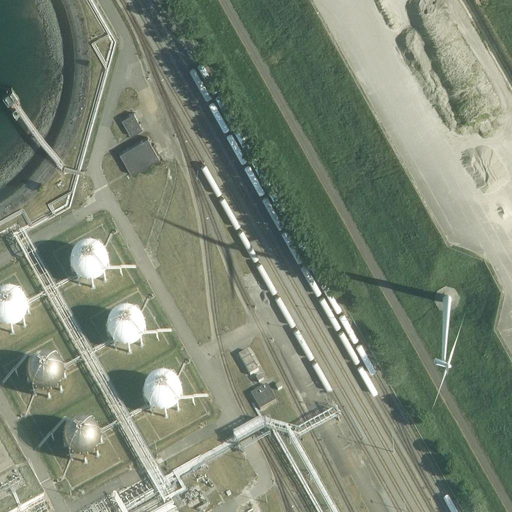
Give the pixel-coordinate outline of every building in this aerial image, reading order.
[(134,113),(122,120),(131,136),(143,129),(134,113)] [(148,138),(120,153),(132,174),(160,158),(148,138)] [(106,272),(106,268),(106,265),(105,261),(103,258),(101,255),(98,253),(94,251),(91,250),(87,250),(84,250),(80,252),(78,253),(75,255),(73,258),(71,261),(70,265),(70,268),(70,272),(71,275),(73,279),(76,281),(78,284),(81,285),(86,286),(88,286),(90,286),(95,285),(98,284),(100,281),(103,279),(105,275),(106,272)] [(27,316),(27,313),(27,309),(26,306),(24,303),(22,300),(20,298),(17,296),(13,295),(10,294),(6,295),(3,295),(0,296),(0,328),(1,329),(4,330),(8,331),(12,331),(15,330),(18,328),(21,326),(24,323),(25,320),(27,316)] [(451,301),(451,299),(450,297),(449,296),(448,295),(446,295),(444,296),(443,297),(443,299),(443,301),(444,302),(445,303),(447,303),(448,303),(450,302),(451,301)] [(143,336),(143,332),(143,329),(142,326),(141,323),(138,319),(136,317),(133,316),(130,314),(126,314),(122,314),(119,315),(116,316),(112,319),(110,322),(108,325),(107,328),(107,332),(107,335),(108,338),(109,341),(112,344),(114,346),(117,348),(120,349),(124,350),(128,350),(131,349),(134,347),(138,345),(140,342),(142,339),(143,336)] [(250,376),(258,371),(247,351),(238,356),(250,376)] [(63,383),(63,379),(62,375),(61,372),(60,369),(58,366),(54,364),(51,362),(48,361),(45,361),(42,361),(38,362),(35,364),(32,366),(30,369),(28,372),(27,375),(26,379),(27,383),(28,386),(29,389),(32,392),(35,395),(38,396),(40,397),(45,397),(49,397),(52,396),(55,395),(58,392),(60,389),(62,386),(63,383)] [(179,401),(179,397),(179,394),(178,391),(176,388),(174,385),(171,382),(169,381),(166,380),(161,379),(159,379),(155,380),(152,381),(148,384),(147,386),(144,390),(143,393),(143,397),(143,400),(144,403),(145,407),(148,409),(149,411),(153,414),(157,415),(160,415),(164,415),(167,414),(171,413),(173,411),(176,407),(178,404),(179,401)] [(266,385),(251,394),(260,410),(276,401),(266,385)] [(46,499),(0,416),(0,511),(22,511),(38,504),(46,499)] [(100,447),(100,443),(100,440),(99,436),(97,433),(95,430),(92,428),(89,426),(85,425),(81,425),(78,426),(74,427),(71,429),(69,431),(67,434),(65,437),(64,440),(64,443),(64,447),(65,450),(67,453),(69,456),(72,458),(74,460),(78,461),(82,462),(85,461),(88,461),(92,459),(95,456),(98,453),(99,450),(100,447)]
